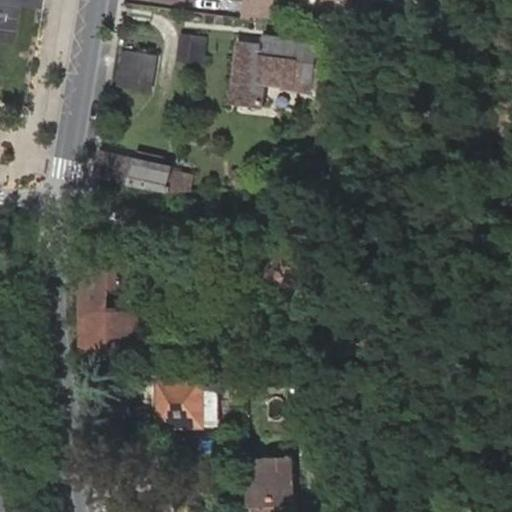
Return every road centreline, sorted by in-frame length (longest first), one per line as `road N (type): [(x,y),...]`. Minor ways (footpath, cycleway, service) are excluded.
road 1 (secondary): [(60,199),(59,342),(86,511)]
road 2 (secondary): [(98,0),(60,199)]
